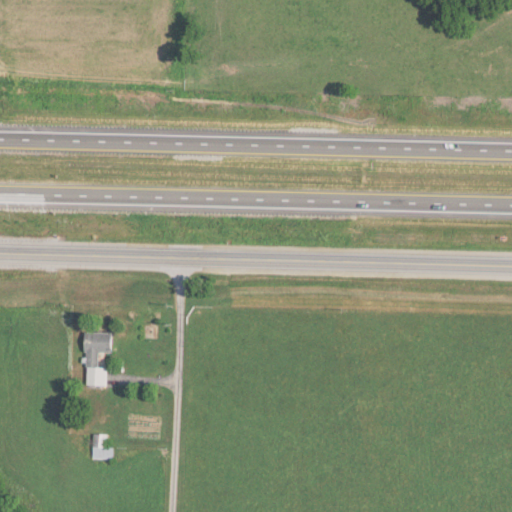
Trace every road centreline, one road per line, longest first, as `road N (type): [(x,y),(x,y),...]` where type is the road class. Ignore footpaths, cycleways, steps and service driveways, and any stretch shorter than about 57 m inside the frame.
road 1 (motorway): [(511,150),(0,137)]
road 2 (tertiary): [(0,253),(511,265)]
road 3 (motorway): [(0,196),(511,205)]
road 4 (residential): [(181,257),(170,511)]
